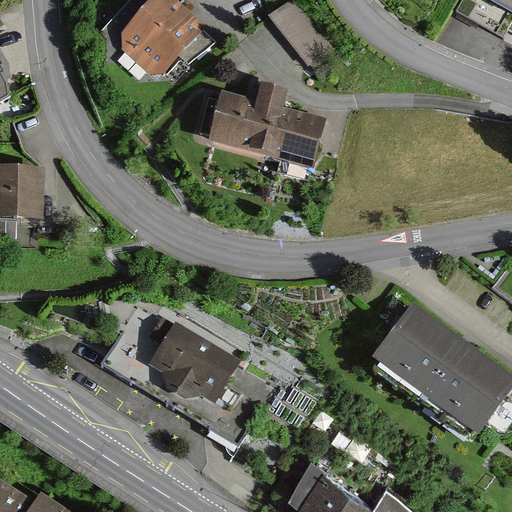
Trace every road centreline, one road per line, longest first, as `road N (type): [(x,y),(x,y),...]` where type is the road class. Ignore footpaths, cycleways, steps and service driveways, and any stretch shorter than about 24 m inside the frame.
road 1 (residential): [(46,0),(72,122),(102,173),(143,211),(226,249),(286,257),(406,244)]
road 2 (residential): [(511,102),(300,94),(264,71),(244,40)]
road 3 (secondary): [(0,385),(196,511)]
road 4 (residential): [(350,0),(398,44),(511,92)]
road 5 (residential): [(406,244),(447,293),(511,338)]
